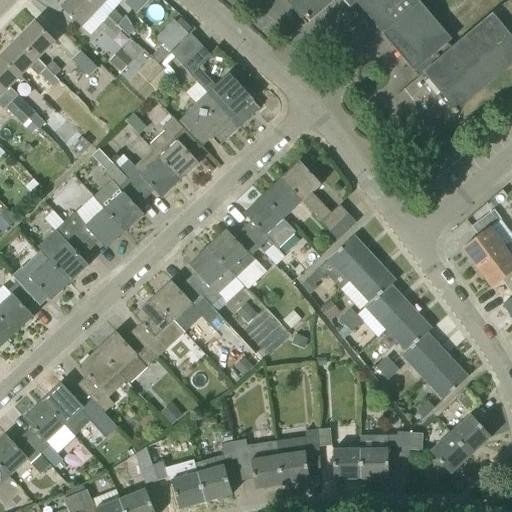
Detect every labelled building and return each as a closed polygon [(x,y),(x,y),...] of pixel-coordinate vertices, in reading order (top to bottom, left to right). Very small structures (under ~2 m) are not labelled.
[(82,27),(99,9),(89,0),(68,0),(61,8),(82,27)] [(89,0),(99,9),(107,0),(89,0)] [(284,0),(306,25),(322,11),(312,0),(284,0)] [(312,0),(322,11),(335,0),(363,0),(381,23),(376,27),(419,78),(424,74),(423,73),(452,49),(448,44),(452,40),(417,0),(312,0)] [(444,121),(449,127),(456,136),(511,88),(511,0),(510,0),(452,49),(423,73),(424,74),(419,78),(392,101),(423,139),(444,121)] [(124,19),(115,10),(108,17),(117,26),(124,19)] [(108,17),(101,23),(115,37),(121,31),(117,26),(108,17)] [(176,23),(188,34),(192,29),(181,18),(176,23)] [(37,59),(55,42),(35,22),(18,39),(37,59)] [(216,87),(198,68),(210,56),(191,35),(171,54),(209,94),(239,127),(259,108),(229,75),(216,87)] [(0,57),(20,77),(29,68),(37,76),(39,74),(53,88),(59,82),(54,77),(55,77),(47,68),(37,59),(18,39),(0,57)] [(132,61),(120,49),(109,61),(121,72),(132,61)] [(160,49),(154,56),(160,62),(167,56),(160,49)] [(97,68),(80,51),(70,60),(88,77),(97,68)] [(0,57),(0,91),(28,120),(34,113),(9,88),(20,77),(0,57)] [(60,71),(52,63),(47,68),(55,77),(60,71)] [(0,106),(3,110),(5,108),(22,126),(28,120),(0,91),(0,106)] [(239,127),(209,94),(178,123),(183,129),(200,147),(210,137),(218,146),(239,127)] [(34,113),(28,120),(38,130),(44,124),(34,113)] [(198,165),(199,164),(191,156),(200,147),(183,129),(178,123),(177,123),(172,118),(162,127),(165,131),(148,147),(179,181),(197,164),(198,165)] [(73,148),(81,155),(90,145),(82,138),(73,148)] [(154,191),(162,199),(162,198),(162,197),(179,181),(148,147),(147,147),(151,152),(134,168),(128,161),(118,169),(145,199),(154,191)] [(105,172),(113,165),(99,150),(91,157),(105,172)] [(300,164),(282,180),(303,202),(330,232),(348,215),(339,206),(330,214),(311,194),(321,185),(300,162),(299,163),(300,164)] [(145,199),(118,169),(118,170),(113,165),(105,172),(104,173),(111,181),(122,193),(105,209),(125,231),(142,215),(143,216),(144,215),(136,207),(145,199)] [(264,197),(284,219),(303,202),(282,180),(264,197)] [(242,231),(259,249),(274,265),(284,256),(265,236),(284,219),(264,197),(246,214),(245,213),(244,214),(252,223),(242,231)] [(83,223),(82,223),(73,214),(65,222),(74,231),(90,249),(99,242),(106,250),(107,249),(106,248),(125,231),(105,209),(86,226),(83,223)] [(0,216),(0,231),(2,234),(16,221),(6,210),(0,216)] [(338,241),(356,224),(348,215),(330,232),(338,241)] [(90,249),(74,231),(65,222),(54,231),(60,238),(43,254),(70,283),(87,266),(88,267),(89,266),(81,258),(90,249)] [(490,228),(486,231),(463,249),(477,268),(504,248),(504,247),(490,228)] [(234,239),(226,230),(226,231),(226,232),(209,248),(229,271),(236,278),(254,261),(251,257),(259,249),(242,231),(234,239)] [(354,237),(329,260),(350,282),(375,259),(354,237)] [(492,288),(501,281),(508,290),(511,287),(511,242),(504,247),(504,248),(477,268),(492,288)] [(217,295),(236,278),(229,271),(209,248),(190,265),(190,264),(189,265),(197,274),(188,282),(205,300),(212,308),(220,299),(217,295)] [(48,297),(51,301),(52,300),(52,299),(70,283),(43,254),(40,252),(23,268),(22,268),(12,276),(18,283),(34,301),(40,306),(41,305),(40,304),(48,297)] [(366,307),(367,308),(391,286),(396,282),(375,259),(350,282),(370,304),(366,307)] [(319,268),(309,278),(315,285),(325,275),(319,268)] [(317,288),(309,278),(300,286),(301,287),(309,296),(317,288)] [(154,300),(174,322),(185,332),(201,318),(215,333),(225,323),(211,308),(212,308),(205,300),(188,282),(179,290),(171,281),(171,282),(171,283),(154,300)] [(0,306),(0,317),(15,334),(32,317),(33,318),(34,317),(26,309),(34,301),(18,283),(9,291),(13,295),(0,306)] [(367,308),(387,330),(411,308),(391,286),(367,308)] [(157,359),(165,351),(185,332),(174,322),(154,300),(135,316),(135,315),(134,316),(141,324),(133,333),(150,351),(157,359)] [(341,313),(331,300),(321,309),(331,322),(341,313)] [(235,313),(247,326),(257,316),(245,304),(235,313)] [(402,356),(403,356),(428,334),(432,330),(411,308),(387,330),(406,352),(402,356)] [(339,320),(345,327),(356,316),(350,310),(339,320)] [(293,312),(282,321),(290,330),(301,321),(293,312)] [(345,327),(351,333),(362,323),(356,316),(345,327)] [(0,347),(15,334),(0,317),(0,347)] [(98,351),(119,373),(129,384),(157,359),(150,351),(133,333),(124,341),(116,333),(115,333),(116,334),(98,351)] [(403,356),(423,379),(448,356),(428,334),(403,356)] [(295,335),(291,345),(303,350),(308,340),(295,335)] [(129,384),(119,373),(98,351),(80,367),(79,367),(88,377),(79,386),(96,404),(104,413),(113,405),(108,399),(126,382),(128,385),(129,384)] [(443,401),(468,378),(448,356),(423,379),(443,401)] [(243,358),(233,368),(242,377),(252,368),(243,358)] [(375,368),(381,375),(392,364),(386,358),(375,368)] [(387,381),(398,371),(392,364),(381,375),(387,381)] [(43,402),(65,426),(73,435),(89,421),(105,438),(116,428),(103,414),(104,413),(96,404),(79,386),(71,394),(61,384),(60,385),(61,385),(43,402)] [(466,391),(457,400),(469,413),(478,404),(466,391)] [(47,443),(65,426),(43,402),(25,419),(24,418),(23,419),(32,429),(24,437),(41,455),(41,454),(51,465),(54,468),(56,467),(62,461),(57,455),(52,449),(49,447),(50,446),(47,443)] [(171,403),(159,413),(170,426),(182,416),(171,403)] [(417,413),(422,420),(434,409),(428,403),(417,413)] [(491,437),(471,415),(451,434),(471,456),(491,437)] [(331,447),(329,430),(318,431),(319,448),(331,447)] [(305,438),(276,442),(283,486),(310,482),(308,470),(320,469),(319,448),(318,431),(304,431),(305,438)] [(362,437),(362,450),(362,480),(389,479),(388,458),(407,458),(407,451),(410,451),(411,434),(397,433),(397,437),(362,437)] [(422,435),(419,434),(411,434),(410,451),(421,452),(422,435)] [(451,434),(431,453),(451,475),(471,456),(451,434)] [(31,464),(41,455),(24,437),(15,445),(6,435),(5,436),(6,437),(0,442),(0,466),(9,477),(28,460),(31,464)] [(256,490),(283,486),(276,442),(246,447),(245,440),(233,443),(242,482),(254,480),(256,490)] [(242,482),(233,443),(232,443),(225,445),(220,445),(223,456),(224,462),(236,459),(242,482)] [(158,481),(153,465),(147,448),(135,456),(127,461),(128,466),(137,463),(145,486),(158,481)] [(362,450),(333,450),(334,480),(362,480),(362,450)] [(41,454),(41,455),(31,464),(41,475),(51,465),(41,454)] [(62,461),(56,467),(60,471),(66,466),(62,461)] [(167,461),(153,465),(158,481),(169,478),(170,482),(171,481),(180,510),(206,502),(198,474),(176,479),(173,470),(170,471),(167,461)] [(0,485),(9,477),(0,466),(0,485)] [(224,467),(198,474),(206,502),(232,495),(224,467)] [(76,495),(82,511),(94,506),(88,490),(76,495)] [(121,500),(125,511),(154,511),(146,490),(121,500)] [(76,495),(66,499),(64,500),(68,511),(79,511),(82,511),(76,495)] [(125,511),(121,500),(95,510),(95,511),(125,511)]
